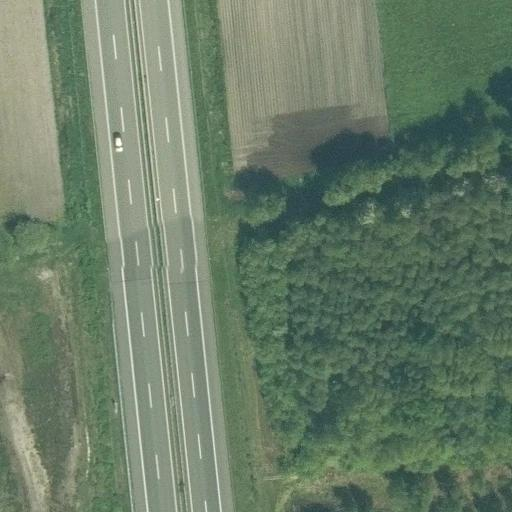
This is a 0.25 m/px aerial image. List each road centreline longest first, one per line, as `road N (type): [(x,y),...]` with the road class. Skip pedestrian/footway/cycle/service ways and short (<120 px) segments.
road 1 (motorway): [(107,0),(160,511)]
road 2 (motorway): [(200,511),(149,0)]
road 3 (track): [(284,468),(227,228),(242,201)]
road 4 (unclassified): [(242,201),(511,142)]
road 5 (track): [(39,511),(0,392)]
